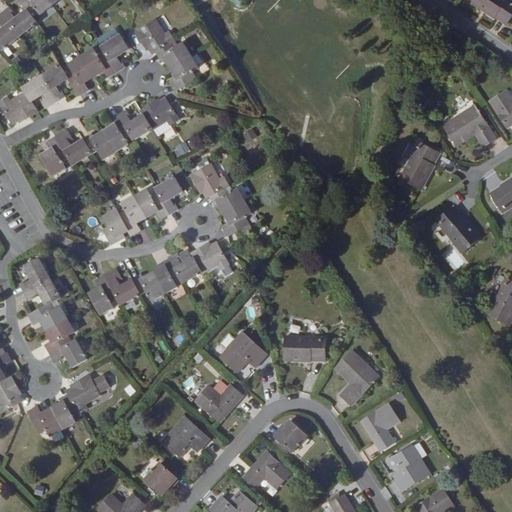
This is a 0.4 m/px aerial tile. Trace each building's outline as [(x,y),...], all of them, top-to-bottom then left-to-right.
[(0,46),(2,49),(36,22),(29,13),(35,8),(40,14),(57,0),(19,0),(25,8),(14,16),(12,14),(13,12),(9,7),(0,13),(0,22),(3,26),(0,27),(0,46)] [(511,0),(473,0),(473,1),(508,24),(511,17),(511,0)] [(162,61),(165,60),(177,78),(171,83),(177,92),(197,78),(193,73),(200,69),(183,43),(175,49),(171,43),(176,40),(170,31),(166,34),(156,20),(143,29),(136,33),(146,47),(147,46),(153,55),(156,52),(162,61)] [(60,66),(23,88),(25,92),(12,100),(9,96),(0,101),(14,124),(23,119),(24,121),(38,113),(32,103),(44,96),(47,100),(45,101),(49,106),(65,97),(62,91),(60,92),(57,88),(69,80),(80,97),(89,91),(84,83),(103,72),(107,78),(125,68),(121,61),(119,62),(116,58),(128,52),(120,37),(101,48),(103,52),(98,56),(94,50),(69,65),(73,72),(66,75),(60,66)] [(511,93),(508,88),(491,100),(508,128),(511,125),(511,93)] [(104,159),(129,144),(124,135),(129,132),(134,140),(153,129),(154,131),(168,121),(171,126),(180,120),(166,98),(158,103),(156,101),(141,111),(143,114),(132,121),(129,117),(131,117),(127,111),(119,116),(120,117),(111,122),(113,125),(94,137),(92,134),(73,146),(69,139),(72,138),(67,131),(48,143),(52,150),(42,156),(55,177),(68,170),(64,163),(70,159),(75,167),(99,151),(104,159)] [(498,138),(476,105),(443,125),(456,144),(474,132),(484,147),(498,138)] [(251,128),(242,134),(247,143),(256,137),(251,128)] [(185,142),(170,149),(175,158),(189,150),(185,142)] [(420,142),(401,178),(421,190),(441,153),(420,142)] [(252,214),(237,188),(227,193),(225,188),(230,185),(225,175),(220,178),(211,163),(191,175),(200,191),(202,190),(207,198),(209,197),(214,205),(218,203),(228,223),(222,227),(228,237),(249,225),(245,217),(252,214)] [(141,231),(137,224),(157,213),(160,220),(179,210),(175,203),(173,204),(171,200),(184,194),(175,178),(157,188),(159,193),(153,196),(150,189),(122,204),(126,211),(120,215),(117,211),(107,216),(111,223),(101,228),(110,243),(120,238),(118,235),(128,230),(131,237),(141,231)] [(511,179),(492,193),(505,213),(511,208),(511,179)] [(483,238),(457,206),(438,222),(464,253),(483,238)] [(117,297),(122,306),(147,292),(152,301),(178,286),(173,278),(179,275),(183,283),(202,273),(203,274),(217,266),(220,272),(230,266),(216,242),(208,247),(207,245),(191,254),(193,257),(181,264),(179,260),(181,259),(177,253),(169,257),(170,259),(161,264),(163,267),(144,278),(142,275),(123,286),(118,278),(121,276),(117,269),(97,281),(100,287),(89,293),(101,314),(114,307),(110,301),(117,297)] [(61,298),(39,259),(24,267),(31,280),(27,283),(26,281),(19,285),(29,302),(36,298),(35,296),(39,294),(46,307),(29,317),(34,325),(41,321),(53,341),(46,345),(56,363),(63,359),(62,358),(66,356),(72,368),(87,360),(76,340),(72,343),(69,337),(76,334),(61,307),(54,311),(50,304),(61,298)] [(511,280),(508,278),(488,314),(509,325),(511,318),(511,280)] [(267,351),(242,329),(220,355),(237,371),(247,359),(255,365),(267,351)] [(324,330),(283,331),(284,356),(325,354),(324,330)] [(0,414),(23,402),(18,394),(20,393),(11,376),(8,378),(1,367),(5,365),(5,366),(12,362),(8,353),(6,355),(1,346),(0,346),(0,414)] [(377,376),(349,350),(332,370),(348,384),(338,395),(350,406),(377,376)] [(248,364),(238,372),(242,378),(253,370),(248,364)] [(46,429),(51,436),(76,422),(71,412),(77,409),(80,414),(89,409),(86,404),(101,396),(99,393),(110,387),(104,376),(93,382),(89,375),(74,384),(75,385),(66,390),(68,394),(59,399),(61,402),(41,413),(38,406),(28,411),(40,433),(46,429)] [(216,418),(233,399),(235,399),(242,392),(228,380),(218,391),(207,381),(192,397),(216,418)] [(129,396),(135,392),(130,385),(124,389),(129,396)] [(402,389),(397,392),(401,398),(406,395),(402,389)] [(400,422),(389,404),(363,420),(377,443),(375,444),(380,451),(394,442),(386,430),(400,422)] [(211,440),(185,417),(162,442),(180,458),(191,446),(198,453),(211,440)] [(291,420),(276,437),(293,453),(308,436),(291,420)] [(431,473),(412,444),(392,457),(401,470),(392,475),(402,491),(431,473)] [(250,471),(249,472),(243,477),(256,489),(267,478),(278,489),(292,474),(268,452),(250,471)] [(145,480),(163,496),(178,479),(161,463),(145,480)] [(443,490),(417,506),(420,511),(447,511),(455,507),(443,490)] [(222,496),(210,510),(212,511),(254,511),(259,507),(241,491),(229,503),(222,496)] [(100,511),(138,511),(139,511),(141,511),(147,505),(135,493),(124,505),(112,494),(98,509),(100,511)] [(353,511),(349,505),(349,502),(344,495),(330,504),(335,511),(353,511)]
